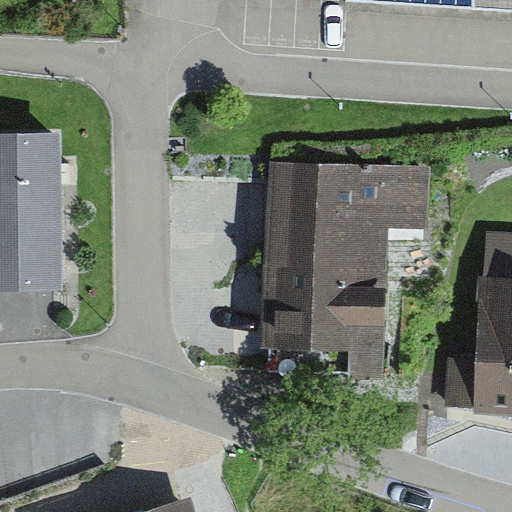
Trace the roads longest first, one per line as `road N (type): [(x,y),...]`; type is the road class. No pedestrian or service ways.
road 1 (residential): [(142,365),(185,401),(501,511)]
road 2 (residential): [(144,71),(142,365)]
road 3 (residential): [(142,365),(0,375)]
